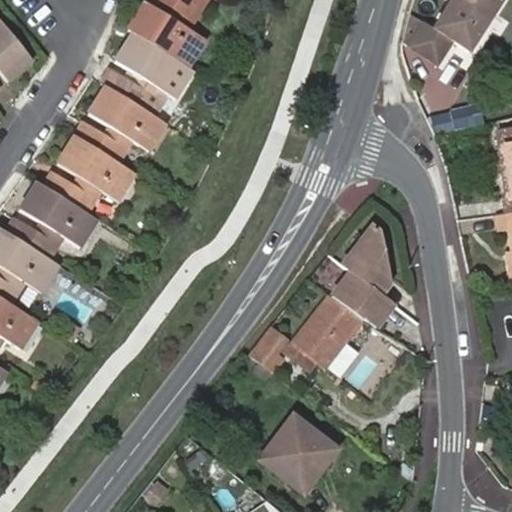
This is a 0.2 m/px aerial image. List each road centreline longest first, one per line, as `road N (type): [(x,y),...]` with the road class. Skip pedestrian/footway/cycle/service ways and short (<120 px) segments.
road 1 (tertiary): [(85,511),(268,270),(338,134)]
road 2 (residential): [(448,511),(451,381),(427,209),(398,162),(338,134)]
road 3 (residential): [(0,163),(67,67),(70,0)]
road 4 (tertiary): [(338,134),(381,0)]
